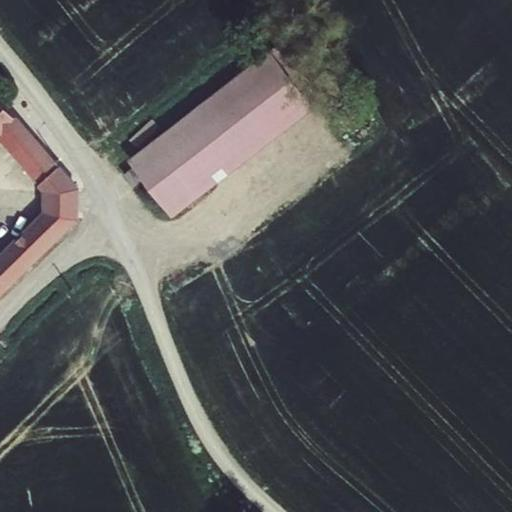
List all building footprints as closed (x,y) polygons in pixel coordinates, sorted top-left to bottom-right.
[(290,32),(129,159),(173,214),(337,87),(290,32)] [(0,292),(76,218),(76,213),(42,216),(0,258),(0,145),(44,190),(77,190),(77,188),(0,99),(0,292)] [(132,174),(124,179),(134,196),(143,190),(132,174)] [(77,190),(44,190),(42,216),(76,213),(77,190)] [(175,255),(163,261),(170,275),(182,269),(175,255)]
